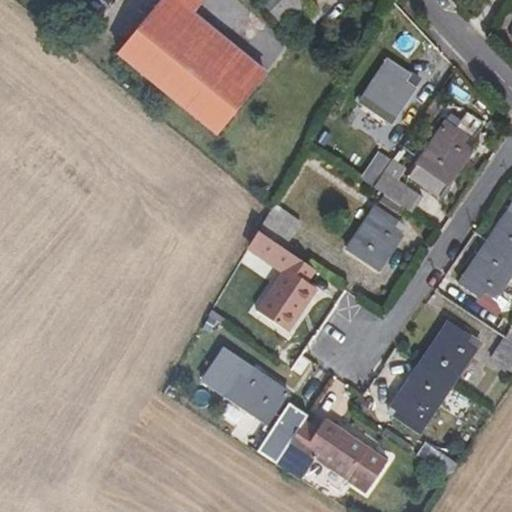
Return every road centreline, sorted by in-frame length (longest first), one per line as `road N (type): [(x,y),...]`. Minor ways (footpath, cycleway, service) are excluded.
road 1 (residential): [(511,134),(370,358)]
road 2 (tertiary): [(511,88),(429,0)]
